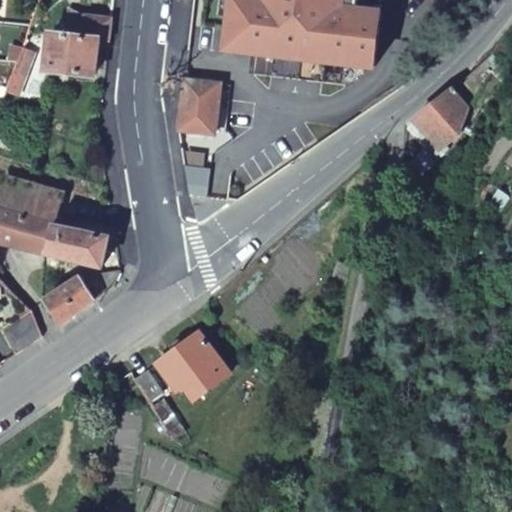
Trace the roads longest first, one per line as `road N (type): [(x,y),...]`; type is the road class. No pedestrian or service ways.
road 1 (unclassified): [(391,121),(398,141),(323,511)]
road 2 (residential): [(145,0),(137,122),(163,277)]
road 3 (residential): [(391,121),(202,265),(163,277)]
road 4 (residential): [(163,277),(125,316),(0,401)]
road 5 (residential): [(511,7),(391,121)]
